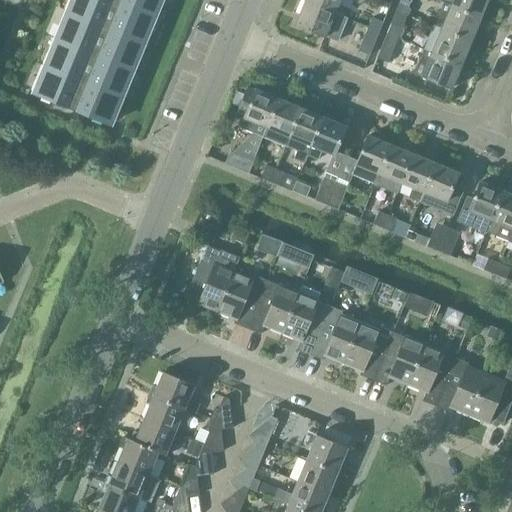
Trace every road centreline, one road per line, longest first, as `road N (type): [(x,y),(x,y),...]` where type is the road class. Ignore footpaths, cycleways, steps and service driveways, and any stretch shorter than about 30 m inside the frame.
road 1 (residential): [(448,511),(449,490),(424,449),(119,321)]
road 2 (residential): [(485,140),(229,40)]
road 3 (residential): [(43,511),(119,321)]
road 4 (residential): [(156,221),(229,40)]
road 5 (residential): [(156,221),(67,188),(8,212)]
